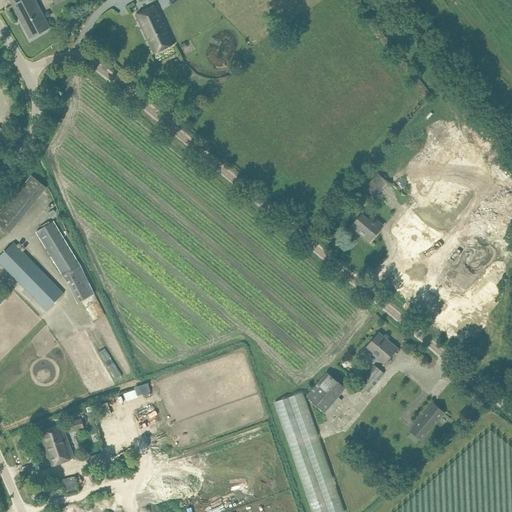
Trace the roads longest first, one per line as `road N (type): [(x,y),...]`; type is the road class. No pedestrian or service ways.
road 1 (unclassified): [(511,412),(91,56),(77,48),(25,71)]
road 2 (unknown): [(32,511),(136,478),(143,447),(132,435),(119,436)]
